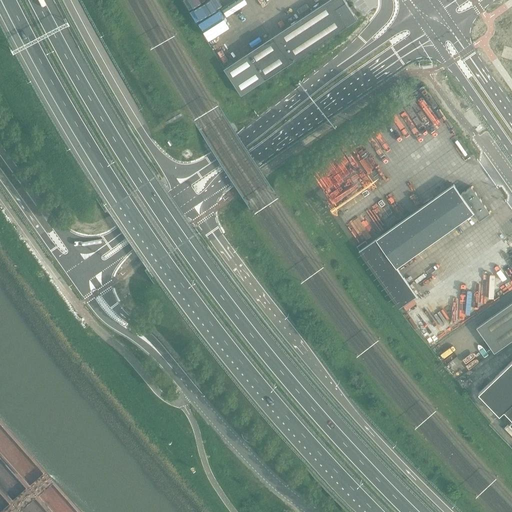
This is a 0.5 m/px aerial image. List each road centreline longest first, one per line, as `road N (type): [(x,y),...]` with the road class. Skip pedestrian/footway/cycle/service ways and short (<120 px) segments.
road 1 (motorway): [(410,511),(265,352),(182,243),(36,0)]
road 2 (motorway): [(8,0),(162,257),(312,450),(375,511)]
road 3 (motorway): [(447,511),(339,399),(188,207)]
road 4 (unclassified): [(188,207),(430,37)]
road 5 (unclassified): [(180,399),(158,393),(92,324),(0,199)]
road 6 (motorway): [(176,191),(68,0)]
road 7 (unclassified): [(344,62),(176,191)]
road 8 (unclassified): [(310,511),(260,471),(190,392)]
road 9 (motorway): [(82,264),(0,148)]
road 10 (unclassified): [(430,37),(511,145)]
road 11 (motorway): [(0,175),(74,279)]
